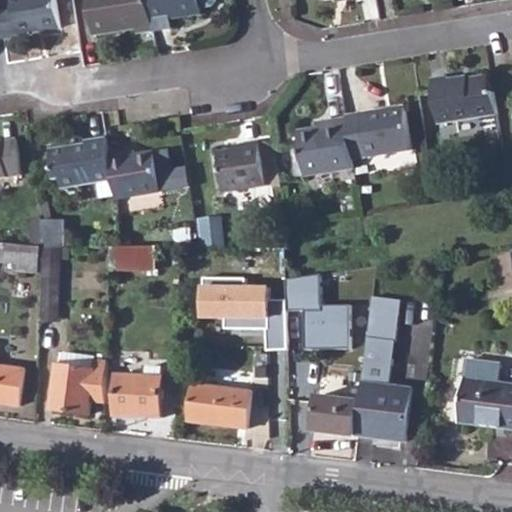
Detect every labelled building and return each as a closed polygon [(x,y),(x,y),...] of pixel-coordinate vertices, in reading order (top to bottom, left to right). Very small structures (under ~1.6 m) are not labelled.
[(5,7),(4,0),(0,0),(0,27),(8,26),(5,7)] [(19,0),(20,4),(5,7),(8,26),(10,36),(25,34),(26,31),(67,24),(64,0),(19,0)] [(160,28),(155,0),(95,0),(100,33),(142,26),(144,31),(160,28)] [(155,0),(160,28),(178,25),(177,16),(207,12),(206,7),(219,5),(223,0),(155,0)] [(499,117),(496,92),(493,92),(490,74),(468,78),(468,80),(452,82),(451,76),(436,79),(442,124),(499,117)] [(387,109),(347,115),(347,117),(353,157),(389,152),(412,149),(407,111),(388,114),(387,109)] [(353,157),(347,117),(331,120),(332,124),(298,129),(304,173),(355,167),(353,157)] [(115,150),(113,133),(93,136),(94,139),(57,144),(61,174),(66,174),(68,184),(119,177),(115,150)] [(22,134),(0,138),(0,175),(28,171),(22,134)] [(249,147),(223,150),(228,189),(270,184),(264,141),(248,143),(249,147)] [(132,148),(115,150),(119,177),(121,195),(166,189),(160,150),(133,154),(132,148)] [(50,216),(38,218),(42,245),(55,246),(51,222),(50,216)] [(73,219),(51,222),(55,246),(78,246),(73,219)] [(226,222),(206,224),(208,244),(227,242),(226,222)] [(40,245),(0,242),(0,261),(12,262),(12,270),(37,272),(40,245)] [(160,245),(122,242),(120,268),(158,271),(160,245)] [(286,248),(250,248),(249,272),(286,272),(286,248)] [(321,272),(289,277),(290,309),(304,309),(322,309),(321,305),(321,272)] [(42,274),(41,297),(61,298),(62,274),(42,274)] [(248,280),(205,279),(202,322),(226,323),(226,332),(268,332),(271,351),(289,352),(287,301),(272,301),(272,288),(247,288),(248,280)] [(399,298),(373,295),(363,381),(389,384),(399,298)] [(61,298),(41,297),(41,316),(62,317),(61,298)] [(322,309),(304,309),(304,352),(349,350),(348,305),(321,305),(322,309)] [(93,398),(108,400),(109,357),(99,356),(98,354),(64,351),(62,364),(57,363),(52,407),(91,411),(93,398)] [(0,399),(22,403),(27,367),(0,362),(0,399)] [(466,362),(459,422),(511,428),(511,381),(500,380),(501,366),(466,362)] [(120,373),(119,413),(163,415),(165,375),(120,373)] [(361,400),(356,434),(405,440),(412,387),(389,384),(363,381),(361,400)] [(195,382),(191,419),(247,426),(251,389),(195,382)] [(315,429),(356,434),(361,400),(319,395),(315,429)]
